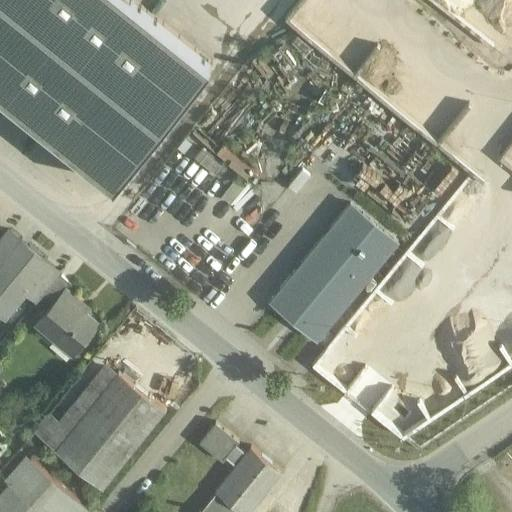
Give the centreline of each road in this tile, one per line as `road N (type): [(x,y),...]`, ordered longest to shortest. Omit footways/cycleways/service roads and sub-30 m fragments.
road 1 (residential): [(0,167),(343,448)]
road 2 (residential): [(511,428),(407,500)]
